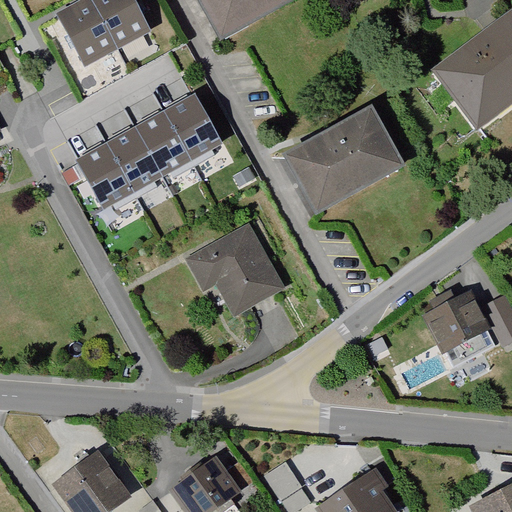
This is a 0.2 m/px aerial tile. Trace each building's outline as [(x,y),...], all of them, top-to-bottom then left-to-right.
[(121,0),(93,0),(83,6),(112,57),(144,39),(121,0)] [(307,0),(203,0),(229,44),(307,0)] [(112,57),(83,6),(51,23),(79,75),(112,57)] [(511,21),(432,81),(474,137),(511,108),(511,21)] [(214,141),(187,94),(79,155),(106,202),(214,141)] [(377,115),(290,162),(322,219),(408,171),(377,115)] [(240,233),(180,266),(197,296),(211,289),(228,319),(274,294),(240,233)] [(471,291),(424,315),(444,353),(490,329),(471,291)] [(511,309),(505,295),(483,307),(503,347),(511,342),(511,309)] [(110,511),(123,504),(90,456),(48,485),(66,511),(110,511)] [(285,460),(263,475),(287,511),(290,511),(311,499),(285,460)] [(208,465),(165,497),(176,511),(213,511),(233,498),(208,465)] [(385,511),(363,478),(311,511),(385,511)] [(511,511),(511,485),(461,511),(511,511)]
